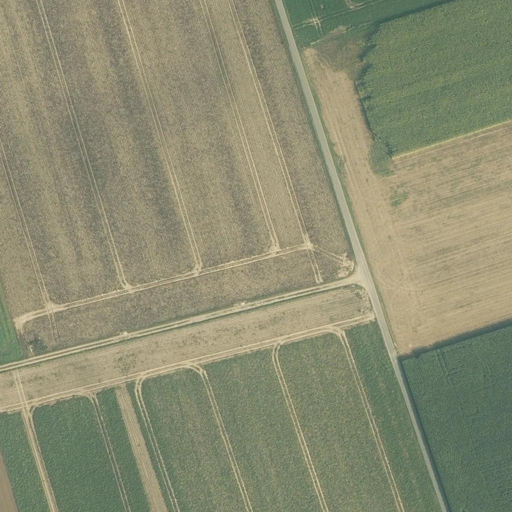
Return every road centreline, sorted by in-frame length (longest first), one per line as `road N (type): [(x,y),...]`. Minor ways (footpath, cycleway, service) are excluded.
road 1 (unclassified): [(446,511),(279,0)]
road 2 (track): [(366,276),(0,370)]
